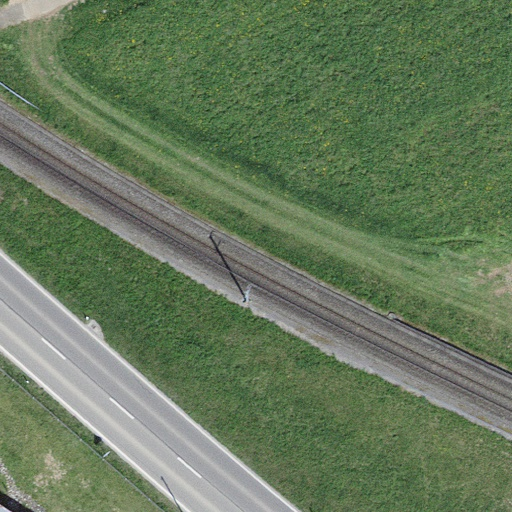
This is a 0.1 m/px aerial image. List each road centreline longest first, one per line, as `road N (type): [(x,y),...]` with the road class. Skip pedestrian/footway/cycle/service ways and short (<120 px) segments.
road 1 (track): [(511,384),(215,242),(0,105)]
road 2 (secondary): [(0,314),(227,511)]
